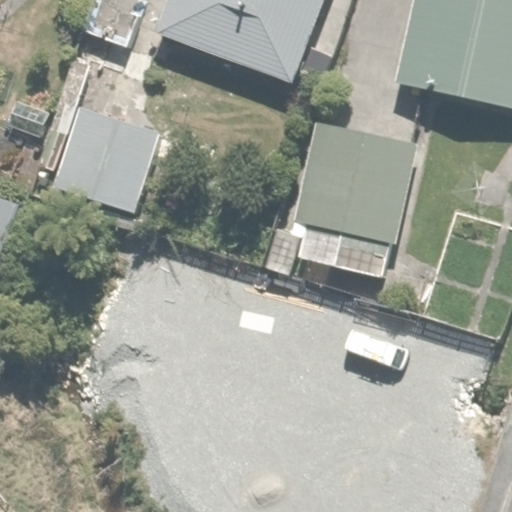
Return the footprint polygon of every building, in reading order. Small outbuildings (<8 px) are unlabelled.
[(336,0),(180,0),(168,41),(308,87),(336,0)] [(511,0),(424,0),(408,90),(511,109),(511,0)] [(174,136),(87,110),(60,199),(147,225),(174,136)] [(428,154),(320,134),(300,236),(280,232),(272,275),(300,281),(303,266),(404,285),(428,154)] [(0,300),(30,209),(0,199),(0,300)]
